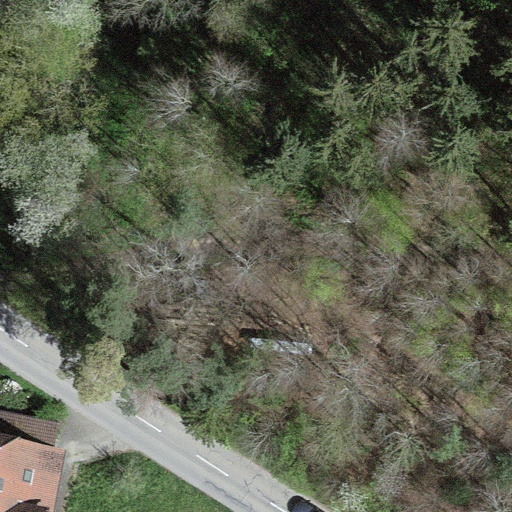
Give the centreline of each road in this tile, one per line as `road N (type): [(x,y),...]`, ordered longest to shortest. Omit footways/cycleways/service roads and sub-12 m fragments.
road 1 (track): [(0,300),(216,252),(511,261)]
road 2 (tertiary): [(0,325),(299,511)]
